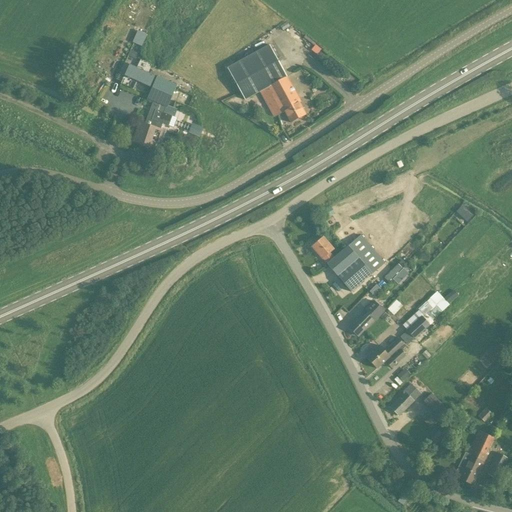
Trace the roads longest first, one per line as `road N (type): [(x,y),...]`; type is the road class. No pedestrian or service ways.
road 1 (primary): [(511,50),(249,205),(0,315)]
road 2 (unclassified): [(109,194),(169,205),(221,191),(511,15)]
road 3 (unclassified): [(509,511),(446,494),(404,465),(268,224)]
road 4 (unclassified): [(43,414),(115,358),(162,285),(268,224)]
road 5 (unclassified): [(268,224),(392,144),(511,91)]
road 6 (unclassified): [(0,96),(122,156)]
